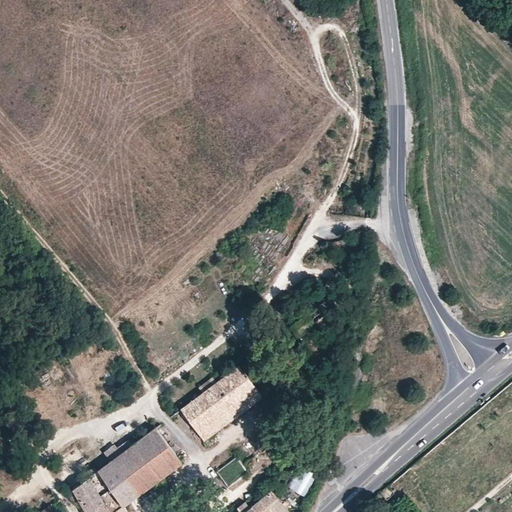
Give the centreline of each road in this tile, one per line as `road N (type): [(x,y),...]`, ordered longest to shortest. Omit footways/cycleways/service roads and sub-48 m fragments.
road 1 (secondary): [(433,308),(399,217),(384,0)]
road 2 (primary): [(332,511),(464,396)]
